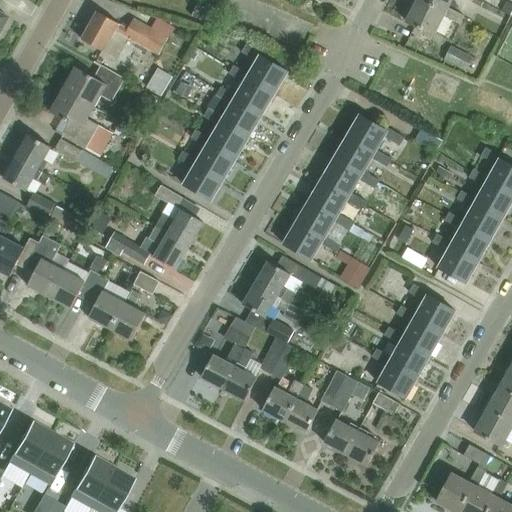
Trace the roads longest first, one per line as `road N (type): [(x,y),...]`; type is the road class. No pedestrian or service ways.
road 1 (residential): [(136,416),(376,0)]
road 2 (residential): [(511,300),(383,511)]
road 3 (unclassified): [(307,511),(136,416)]
road 4 (unclassified): [(136,416),(0,342)]
